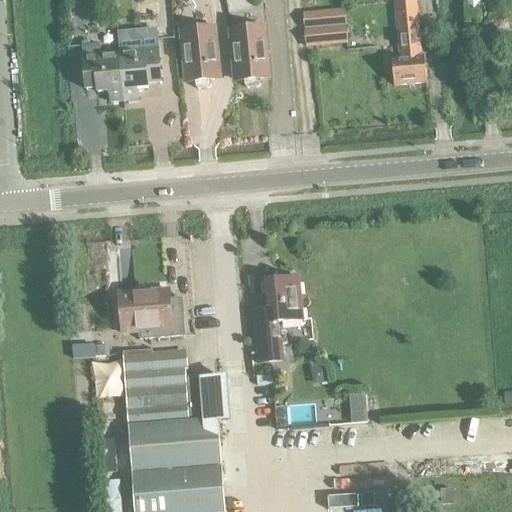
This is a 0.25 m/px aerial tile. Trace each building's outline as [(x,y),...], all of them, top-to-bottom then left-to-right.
[(421,55),(416,0),(408,0),(396,1),(400,57),(384,58),(385,73),(393,72),(394,85),(427,82),(425,55),(421,55)] [(308,47),(347,43),(342,8),(304,13),(308,47)] [(261,85),(260,79),(267,79),(261,27),(232,30),(238,82),(244,81),(245,87),(247,89),(259,88),(261,85)] [(212,86),(211,80),(217,80),(212,28),(183,31),(189,83),(195,82),(196,88),(198,90),(210,89),(212,86)] [(123,102),(137,101),(136,91),(148,90),(147,86),(160,85),(156,40),(137,42),(137,52),(118,54),(123,102)] [(101,55),(100,46),(82,47),(87,91),(97,90),(98,94),(109,93),(110,104),(123,102),(118,54),(101,55)] [(303,321),(299,279),(266,283),(269,311),(254,312),(259,364),(282,361),(278,324),(303,321)] [(173,322),(171,291),(145,293),(149,340),(186,337),(185,321),(173,322)] [(149,340),(145,293),(119,296),(122,334),(140,332),(141,341),(149,340)] [(124,351),(130,434),(220,427),(219,419),(227,419),(223,376),(204,378),(204,375),(187,377),(186,368),(189,368),(188,363),(186,364),(174,353),(174,351),(153,353),(153,349),(124,351)] [(326,367),(320,368),(311,370),(314,386),(321,385),(329,384),(326,367)] [(288,428),(285,408),(274,409),(276,429),(288,428)] [(226,511),(220,427),(130,434),(136,511),(226,511)] [(441,506),(454,505),(453,490),(440,490),(441,506)]
